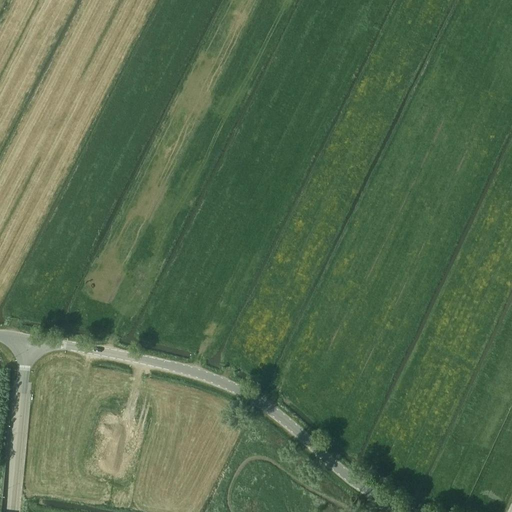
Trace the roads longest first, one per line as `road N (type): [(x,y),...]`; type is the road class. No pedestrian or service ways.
road 1 (tertiary): [(412,511),(351,478),(238,389),(176,367),(27,338)]
road 2 (unclassified): [(10,511),(27,338)]
